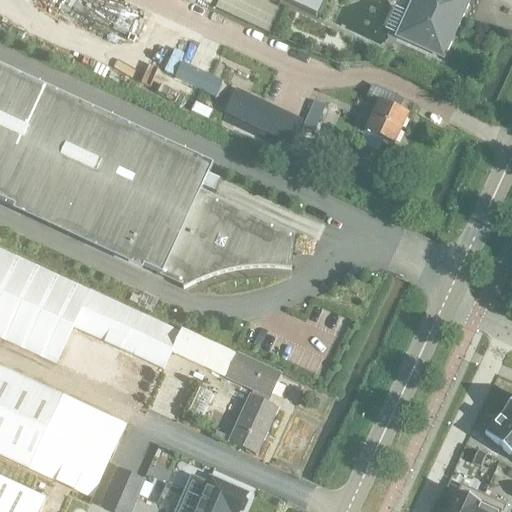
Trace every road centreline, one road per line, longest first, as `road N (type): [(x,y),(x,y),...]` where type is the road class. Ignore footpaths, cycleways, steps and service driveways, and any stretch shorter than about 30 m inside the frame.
road 1 (unknown): [(333,511),(0,355)]
road 2 (tertiary): [(349,511),(441,316)]
road 3 (residential): [(419,511),(500,343)]
road 4 (tertiary): [(441,316),(511,168)]
road 5 (unknown): [(273,299),(390,252)]
